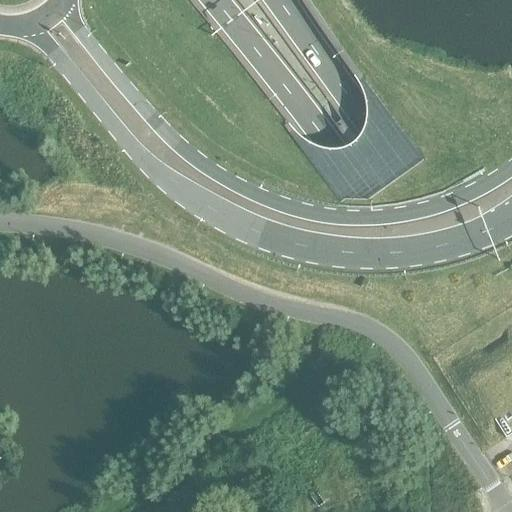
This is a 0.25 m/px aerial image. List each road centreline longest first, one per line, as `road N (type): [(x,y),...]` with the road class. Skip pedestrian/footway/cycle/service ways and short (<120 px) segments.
road 1 (unclassified): [(0,224),(136,245),(266,304),(385,337),(434,395),(508,511)]
road 2 (primary): [(27,24),(152,167),(206,206),(267,234),(383,252),(460,239),(511,217)]
road 3 (primary): [(511,169),(482,188),(401,214),(291,206),(230,179),(176,140),(83,36),(63,0)]
road 4 (trunk): [(214,0),(330,149),(511,415)]
road 5 (trunk): [(511,342),(277,0)]
